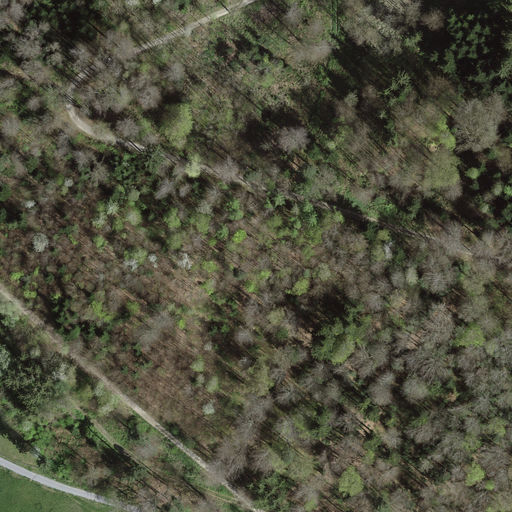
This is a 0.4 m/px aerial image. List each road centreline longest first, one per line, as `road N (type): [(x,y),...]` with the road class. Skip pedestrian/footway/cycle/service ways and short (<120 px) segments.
road 1 (track): [(511,264),(273,193),(79,123),(67,86),(80,76),(246,0)]
road 2 (track): [(252,511),(0,288)]
road 3 (track): [(0,459),(142,511)]
